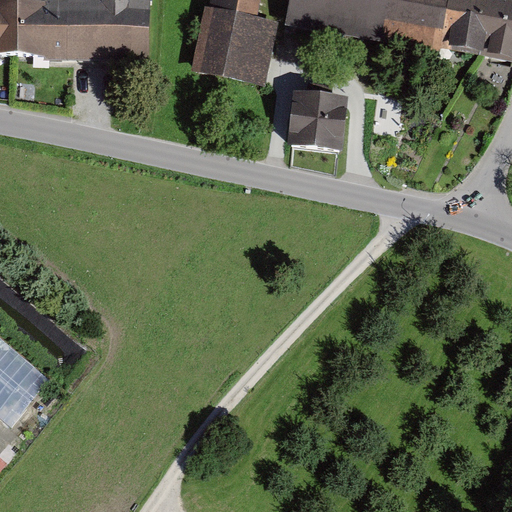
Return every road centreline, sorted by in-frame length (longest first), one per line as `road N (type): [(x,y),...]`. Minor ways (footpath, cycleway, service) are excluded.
road 1 (unclassified): [(396,204),(0,121)]
road 2 (track): [(396,204),(382,250),(185,459),(152,511)]
